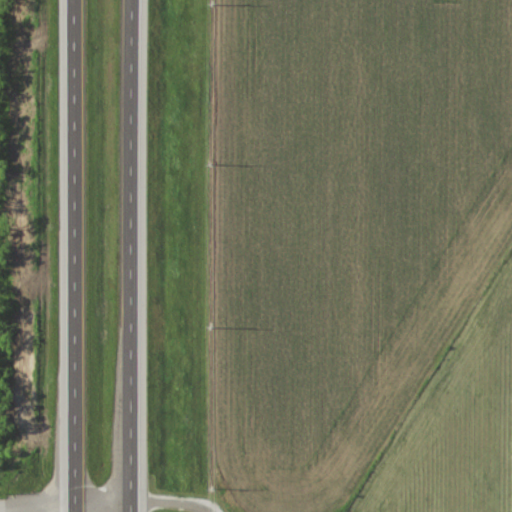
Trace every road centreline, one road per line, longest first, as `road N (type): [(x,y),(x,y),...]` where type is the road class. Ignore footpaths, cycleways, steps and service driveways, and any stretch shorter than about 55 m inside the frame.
road 1 (trunk): [(73,0),(76,511)]
road 2 (trunk): [(132,511),(133,0)]
